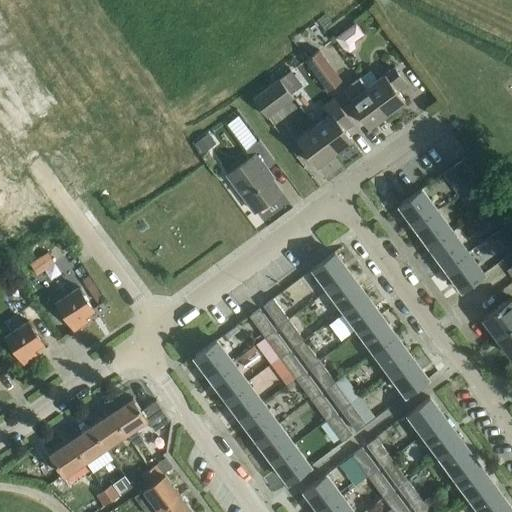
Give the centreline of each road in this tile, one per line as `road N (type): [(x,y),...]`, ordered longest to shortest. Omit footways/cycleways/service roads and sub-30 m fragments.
road 1 (residential): [(511,428),(335,196)]
road 2 (residential): [(159,326),(335,196)]
road 3 (residential): [(142,340),(258,511)]
road 4 (residential): [(159,326),(35,165)]
road 5 (residential): [(0,439),(142,340)]
road 6 (residential): [(335,196),(440,120)]
